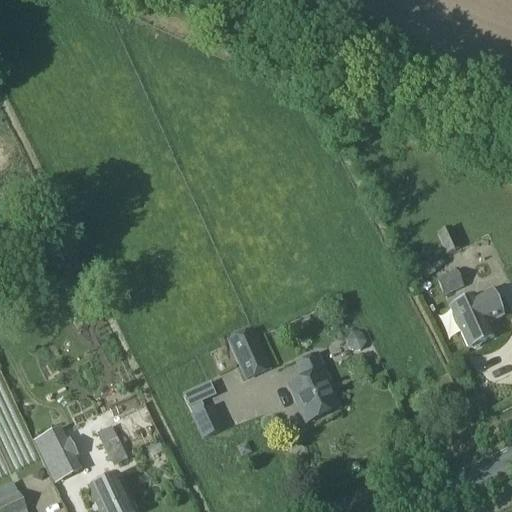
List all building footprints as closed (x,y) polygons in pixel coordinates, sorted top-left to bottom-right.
[(451,228),(436,234),(445,255),(461,249),(451,228)] [(409,271),(414,283),(434,274),(429,262),(409,271)] [(443,298),(463,288),(455,271),(436,279),(443,298)] [(489,291),(449,309),(468,350),(472,348),(475,350),(480,347),(481,344),(494,338),(487,324),(502,318),(499,313),(502,311),(495,295),(492,297),(489,291)] [(253,331),(226,342),(245,383),(271,371),(253,331)] [(301,381),(288,387),(305,424),(339,408),(330,389),(331,388),(323,371),(316,356),(295,365),(301,381)] [(232,369),(205,375),(210,395),(222,392),(220,385),(234,381),(232,369)] [(176,379),(182,392),(203,383),(197,370),(176,379)] [(181,408),(208,403),(205,387),(177,393),(181,408)] [(203,440),(219,433),(209,411),(193,418),(203,440)] [(62,426),(69,466),(111,459),(104,419),(62,426)] [(149,420),(137,424),(142,438),(154,434),(149,420)] [(88,491),(98,511),(133,511),(117,477),(88,491)] [(26,511),(13,484),(0,489),(0,511),(26,511)]
